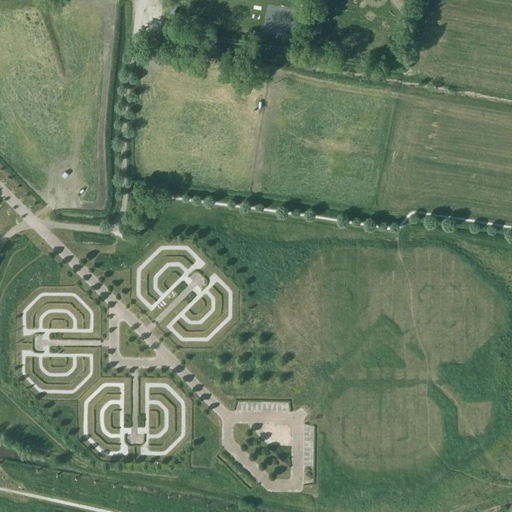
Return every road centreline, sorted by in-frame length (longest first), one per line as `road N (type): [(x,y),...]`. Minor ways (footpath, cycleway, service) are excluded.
road 1 (track): [(110,228),(124,204),(135,30)]
road 2 (track): [(0,247),(25,225),(110,228)]
